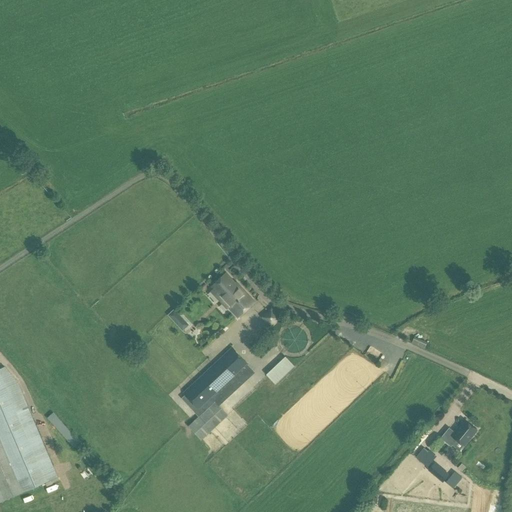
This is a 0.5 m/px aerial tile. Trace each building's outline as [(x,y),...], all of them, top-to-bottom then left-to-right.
[(237,283),(236,284),(226,274),(212,287),(222,297),(221,298),(238,317),(254,302),(237,283)] [(248,364),(232,348),(220,359),(221,360),(186,392),(185,392),(184,392),(203,413),(189,426),(201,440),(228,415),(219,406),(254,373),(247,365),(248,364)] [(282,357),(263,374),(272,385),(291,367),(282,357)] [(0,368),(0,501),(58,478),(17,382),(5,367),(0,368)] [(50,411),(43,416),(52,427),(50,428),(61,443),(69,437),(50,411)] [(464,446),(478,430),(464,419),(454,432),(449,427),(440,437),(450,446),(455,441),(457,441),(464,446)] [(421,462),(426,466),(435,455),(430,451),(421,462)] [(62,463),(70,459),(68,455),(60,459),(62,463)] [(70,461),(59,465),(61,470),(72,466),(70,461)] [(448,477),(433,464),(428,469),(444,482),(448,477)]
